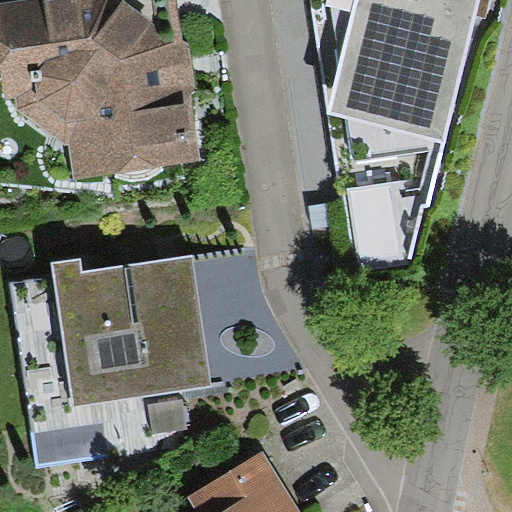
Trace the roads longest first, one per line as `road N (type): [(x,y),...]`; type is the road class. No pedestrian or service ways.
road 1 (residential): [(436,432),(359,395),(316,339),(282,238),(245,0)]
road 2 (residential): [(511,149),(436,432)]
